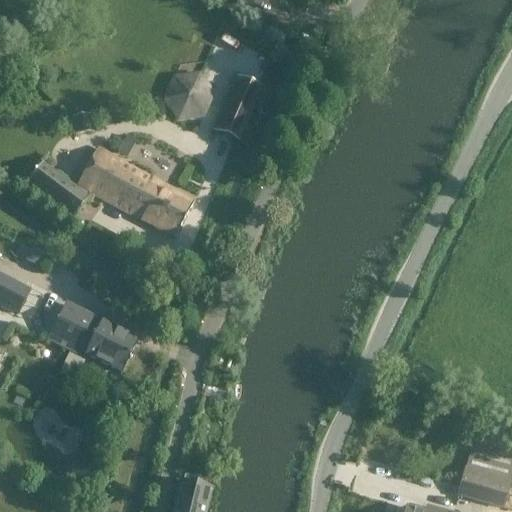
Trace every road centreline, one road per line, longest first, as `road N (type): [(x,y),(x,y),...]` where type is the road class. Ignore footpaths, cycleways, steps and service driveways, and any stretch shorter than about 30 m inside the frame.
road 1 (unclassified): [(161,511),(224,291),(362,0)]
road 2 (unclassified): [(320,511),(335,436),(360,375),(511,61)]
